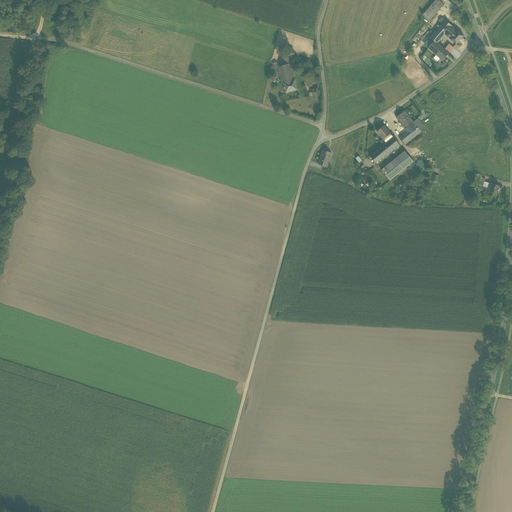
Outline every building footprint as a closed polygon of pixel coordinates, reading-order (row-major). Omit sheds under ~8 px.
[(437,0),(435,0),(423,15),(430,21),(443,5),(443,4),(439,1),(437,0)] [(442,24),(430,38),(434,41),(437,43),(444,35),(451,40),(454,37),(453,36),(455,33),(450,29),(452,26),(445,20),(442,24)] [(463,36),(452,26),(450,29),(455,33),(453,36),(454,37),(451,40),(456,45),(463,36)] [(434,41),(430,38),(424,45),(428,49),(434,41)] [(437,43),(434,41),(428,49),(436,55),(440,58),(442,61),(449,53),(444,49),(437,43)] [(453,48),(449,44),(444,49),(449,53),(453,48)] [(293,49),(280,53),(284,65),(289,64),(287,57),(295,54),(293,49)] [(278,67),(274,68),(276,77),(280,76),(280,75),(292,72),(289,64),(284,65),(278,67)] [(292,72),(280,75),(280,76),(282,83),(294,80),(292,72)] [(294,80),(283,83),(286,93),(297,90),(294,80)] [(447,100),(439,89),(439,85),(438,85),(439,89),(436,91),(435,90),(430,94),(430,95),(438,106),(439,107),(444,103),(444,102),(447,100),(450,102),(450,101),(447,100)] [(408,117),(404,112),(396,118),(401,123),(408,117)] [(413,122),(408,117),(401,123),(407,132),(412,138),(420,132),(419,131),(413,122)] [(424,127),(417,119),(413,122),(419,131),(424,127)] [(383,140),(385,143),(393,137),(384,126),(377,132),(383,140)] [(407,132),(400,138),(405,144),(412,138),(407,132)] [(383,145),(369,156),(376,165),(400,145),(393,137),(385,143),(383,145)] [(331,153),(323,150),(320,159),(328,162),(331,153)] [(412,162),(403,151),(380,170),(389,181),(412,162)] [(328,162),(320,159),(318,165),(326,168),(328,162)] [(485,179),(480,178),(478,184),(482,185),(481,188),(481,190),(486,192),(489,183),(485,182),(485,179)] [(500,186),(489,183),(486,192),(497,195),(500,186)]
